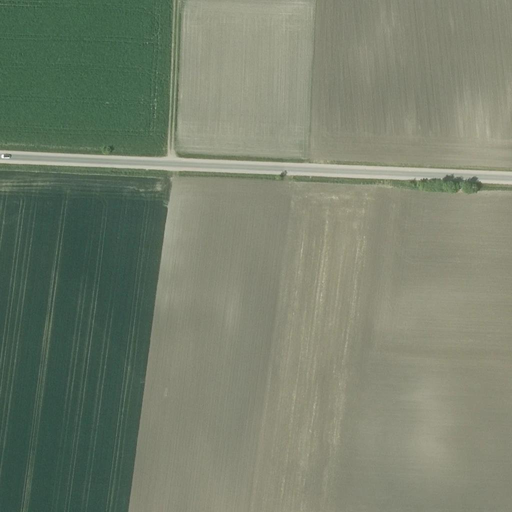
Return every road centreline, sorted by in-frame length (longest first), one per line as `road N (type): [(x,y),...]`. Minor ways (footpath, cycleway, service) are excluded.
road 1 (unclassified): [(511,179),(0,152)]
road 2 (track): [(178,0),(171,161)]
